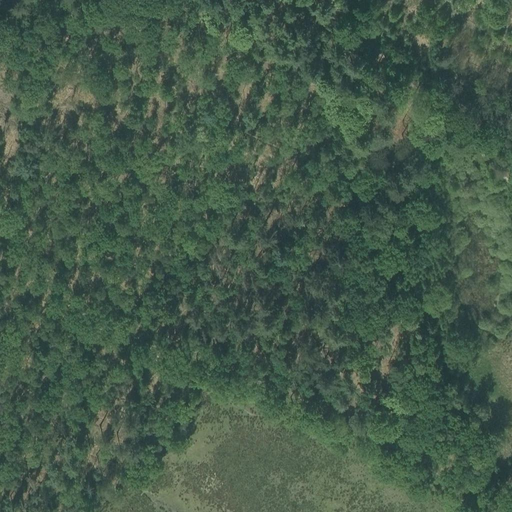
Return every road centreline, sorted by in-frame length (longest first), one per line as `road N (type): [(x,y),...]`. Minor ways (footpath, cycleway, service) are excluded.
road 1 (track): [(0,204),(43,269),(90,313),(343,432),(473,511)]
road 2 (track): [(337,0),(454,120)]
